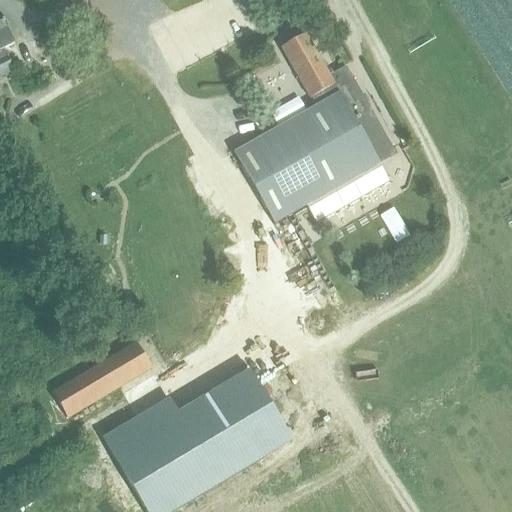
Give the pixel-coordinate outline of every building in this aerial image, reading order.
[(3,48),(13,42),(0,16),(0,72),(12,66),(3,48)] [(334,88),(304,36),(281,49),(311,101),(334,88)] [(378,165),(358,129),(338,94),(233,154),(273,224),(378,165)] [(80,378),(51,396),(67,422),(96,405),(151,372),(135,345),(80,378)] [(214,393),(110,454),(144,511),(172,511),(257,462),(214,393)]
